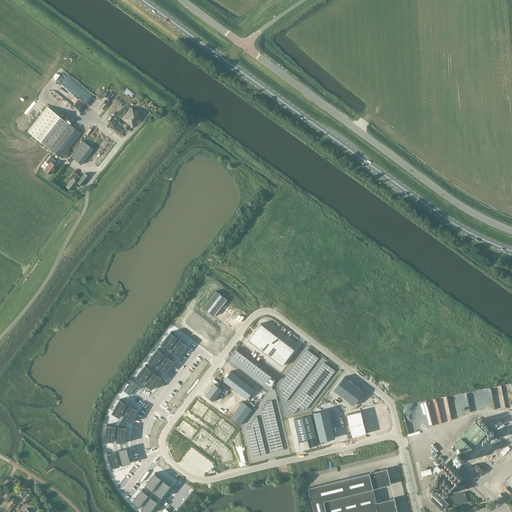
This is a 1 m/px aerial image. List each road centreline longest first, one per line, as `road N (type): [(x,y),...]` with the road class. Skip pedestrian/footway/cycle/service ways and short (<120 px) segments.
road 1 (unclassified): [(397,435),(387,400),(275,313),(259,311),(164,431),(162,447),(198,479),(271,465)]
road 2 (primary): [(511,251),(437,213),(142,0)]
road 3 (unclassified): [(241,44),(446,196),(511,230)]
road 4 (unclassified): [(271,465),(397,435)]
